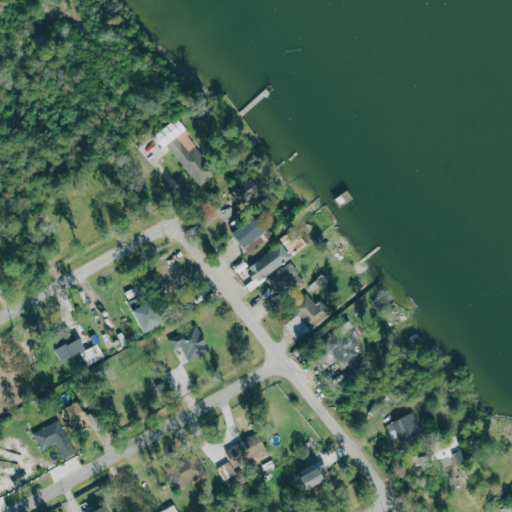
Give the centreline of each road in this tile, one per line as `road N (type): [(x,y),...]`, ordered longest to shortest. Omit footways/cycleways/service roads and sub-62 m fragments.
road 1 (residential): [(8,511),(291,356)]
road 2 (residential): [(228,276),(188,228),(170,223),(0,317)]
road 3 (residential): [(386,491),(375,465),(228,276)]
